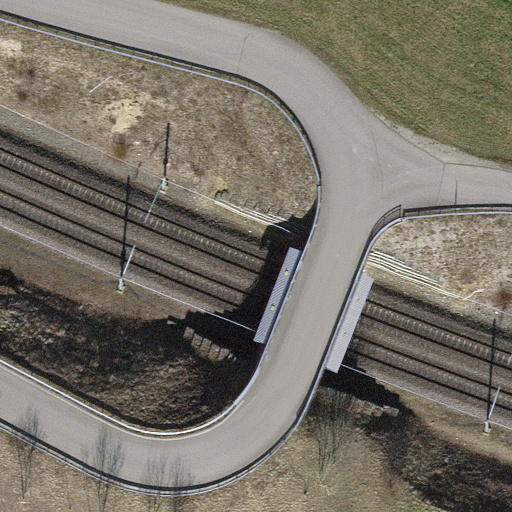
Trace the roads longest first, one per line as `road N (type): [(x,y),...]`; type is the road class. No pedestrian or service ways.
road 1 (track): [(366,170),(285,383),(259,425),(232,449),(191,465),(148,462),(96,444),(0,391)]
road 2 (track): [(511,189),(366,170),(340,117),(305,79),(241,51),(54,0)]
